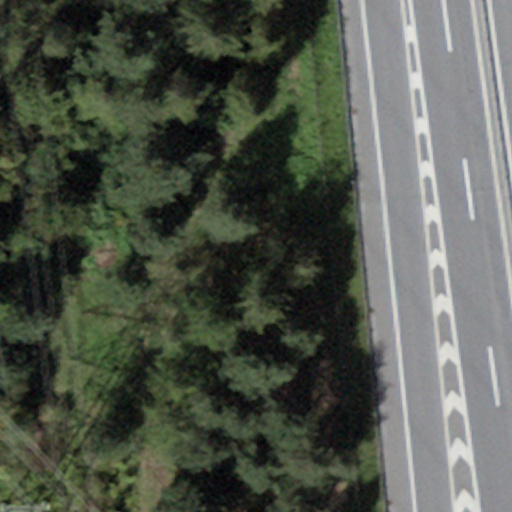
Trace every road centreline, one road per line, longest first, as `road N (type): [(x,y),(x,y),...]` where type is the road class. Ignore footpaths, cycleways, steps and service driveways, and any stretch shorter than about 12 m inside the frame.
road 1 (trunk): [(446,0),(484,265)]
road 2 (trunk): [(484,265),(439,511)]
road 3 (trunk): [(484,265),(511,469)]
